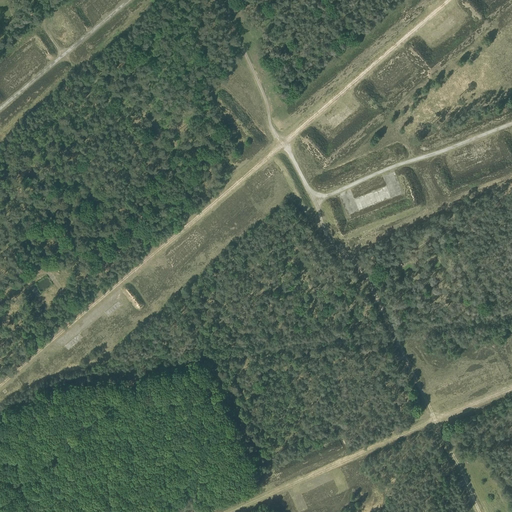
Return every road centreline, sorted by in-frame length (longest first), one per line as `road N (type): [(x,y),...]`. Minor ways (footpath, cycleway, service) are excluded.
road 1 (track): [(230,511),(432,420),(359,263),(332,244),(274,135),(215,0)]
road 2 (track): [(0,386),(448,0)]
road 3 (track): [(511,125),(315,200)]
road 4 (track): [(511,388),(432,420),(476,511)]
road 5 (track): [(129,0),(0,111)]
